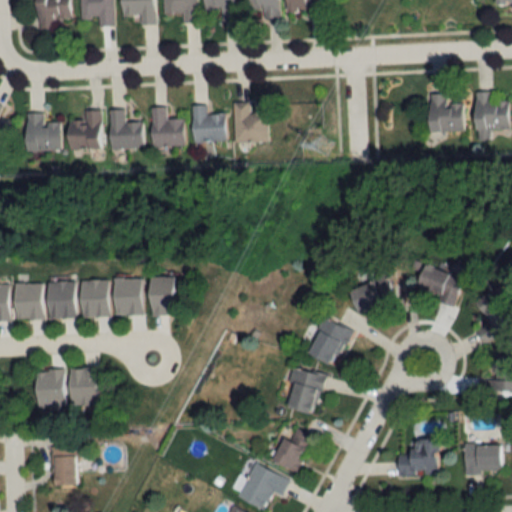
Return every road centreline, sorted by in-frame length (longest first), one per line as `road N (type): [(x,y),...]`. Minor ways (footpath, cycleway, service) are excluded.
road 1 (residential): [(0,42),(18,67),(53,75),(511,48)]
road 2 (residential): [(324,511),(383,393),(417,354)]
road 3 (residential): [(134,352),(90,341),(0,346)]
